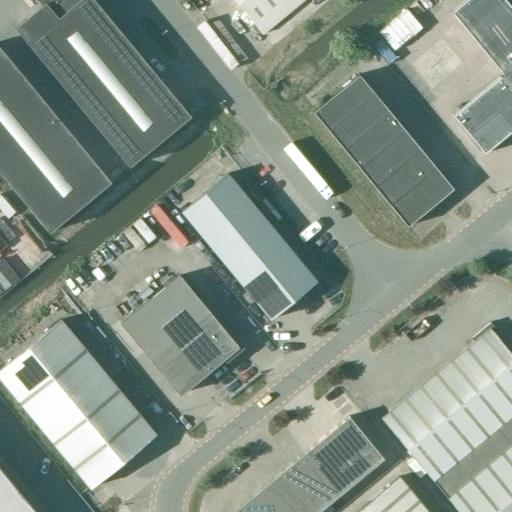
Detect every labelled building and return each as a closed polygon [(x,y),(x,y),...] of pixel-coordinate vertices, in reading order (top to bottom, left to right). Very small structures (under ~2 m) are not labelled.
[(93,0),(41,0),(44,3),(14,28),(128,167),(190,116),(93,0)] [(234,0),(263,34),(303,0),(234,0)] [(511,9),(504,0),(465,0),(450,13),(502,75),(452,116),(484,154),(511,131),(511,9)] [(0,173),(49,233),(110,182),(0,49),(0,173)] [(328,130),(374,92),(359,73),(313,111),(328,130)] [(343,148),(389,110),(374,92),(328,130),(343,148)] [(359,167),(405,129),(389,110),(343,148),(359,167)] [(374,185),(420,147),(405,129),(359,167),(374,185)] [(389,203),(435,166),(420,147),(374,185),(389,203)] [(407,225),(408,225),(453,188),(435,166),(389,203),(407,225)] [(181,212),(270,320),(316,282),(227,174),(181,212)] [(178,274),(121,322),(180,393),(237,346),(178,274)] [(59,320),(0,368),(0,380),(89,487),(153,433),(59,320)] [(511,416),(511,355),(501,342),(504,339),(488,321),(470,336),(472,339),(380,416),(433,481),(511,416)] [(338,494),(383,457),(348,415),(303,452),(338,494)] [(511,511),(511,416),(433,481),(447,497),(458,511),(511,511)] [(316,511),(338,494),(303,452),(281,470),(316,511)] [(0,511),(35,511),(0,469),(0,511)] [(279,511),(316,511),(281,470),(259,488),(277,509),(279,511)] [(427,511),(398,476),(355,511),(427,511)] [(272,511),(277,509),(259,488),(230,511),(272,511)]
